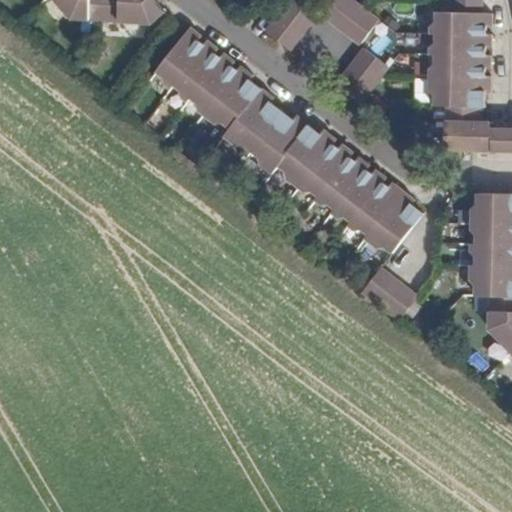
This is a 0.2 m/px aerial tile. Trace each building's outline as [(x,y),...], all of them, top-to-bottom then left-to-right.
[(78,25),(95,26),(96,0),(55,0),(56,0),(78,25)] [(96,0),(95,26),(109,26),(109,0),(96,0)] [(109,0),(109,26),(122,27),(123,0),(109,0)] [(155,29),(170,17),(155,0),(123,0),(122,27),(155,29)] [(301,0),(298,0),(272,36),(296,54),(324,17),(301,0)] [(385,24),(369,12),(353,0),(344,0),(329,20),(366,49),(385,24)] [(486,0),(455,0),(456,15),(487,15),(486,0)] [(487,15),(456,15),(441,14),(441,23),(436,28),(436,36),(441,36),(492,36),(492,29),(498,29),(498,15),(487,15)] [(175,93),(178,89),(210,48),(204,44),(207,40),(196,31),(193,36),(162,77),(169,82),(170,89),(175,93)] [(492,36),(441,36),(441,44),(436,49),(435,57),(441,57),(492,57),(492,50),(497,50),(497,36),(492,36)] [(192,106),(195,102),(226,61),(221,57),(224,53),(213,44),(210,48),(178,89),(185,94),(186,101),(192,106)] [(342,88),(366,107),(390,77),(394,70),(370,51),(342,88)] [(203,114),(208,119),(243,74),(238,70),(240,66),(230,57),(226,61),(195,102),(202,107),(203,114)] [(436,70),(435,77),(492,78),(492,71),(497,71),(497,57),(492,57),(441,57),(440,65),(436,70)] [(228,127),(236,134),(267,93),(256,84),(259,80),(246,70),(243,74),(208,119),(221,128),(228,127)] [(440,108),(452,108),(487,108),(491,109),(492,94),(497,95),(497,78),(492,78),(435,77),(435,93),(440,98),(440,108)] [(249,151),(257,156),(288,115),(277,106),(280,103),(267,93),(236,134),(230,141),(242,151),(249,151)] [(487,108),(452,108),(451,153),(500,153),(500,130),(496,130),(496,124),(487,123),(487,108)] [(279,179),(286,170),(316,131),(303,121),(300,124),(288,115),(257,156),(265,162),(266,169),(279,179)] [(511,153),(511,130),(500,130),(500,153),(511,153)] [(293,182),(306,192),(340,147),(343,143),(330,133),(326,138),(316,131),(286,170),(292,175),(293,182)] [(319,195),(326,200),(357,160),(360,156),(349,147),(345,151),(340,147),(306,192),(312,196),(319,195)] [(336,208),(342,213),(374,172),(377,168),(366,160),(362,164),(357,160),(326,200),(323,204),(329,209),(336,208)] [(352,221),(359,226),(391,185),(394,181),(382,172),(379,177),(374,172),(342,213),(339,217),(345,222),(352,221)] [(369,233),(376,239),(410,194),(399,185),(396,189),(391,185),(359,226),(356,230),(362,234),(369,233)] [(400,256),(407,246),(431,215),(419,207),(422,203),(410,194),(376,239),(373,243),(385,252),(392,251),(400,256)] [(511,195),(484,195),(484,205),(479,210),(479,226),(511,226),(511,195)] [(511,226),(479,226),(479,234),(483,239),(483,247),(511,247),(511,226)] [(511,247),(483,247),(478,247),(478,255),(483,260),(483,269),(511,268),(511,247)] [(482,298),(497,298),(511,298),(511,268),(483,269),(478,269),(478,283),(483,288),(482,298)] [(511,298),(497,298),(496,313),(511,313),(511,298)] [(496,330),(511,346),(511,313),(496,313),(496,330)]
